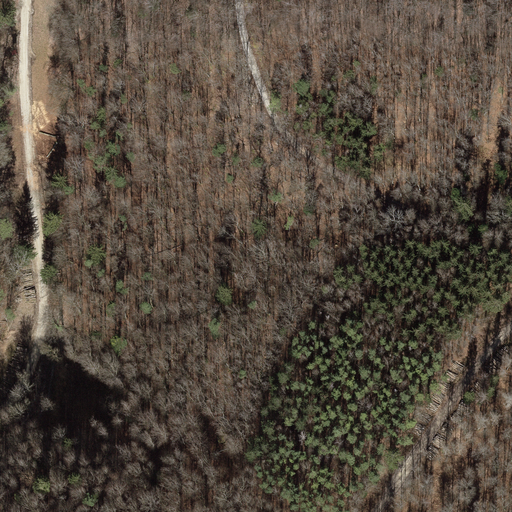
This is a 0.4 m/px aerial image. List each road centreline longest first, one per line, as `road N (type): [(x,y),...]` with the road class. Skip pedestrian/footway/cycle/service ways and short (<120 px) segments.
road 1 (track): [(0,409),(36,342),(40,295),(25,0)]
road 2 (track): [(238,0),(269,108),(311,160),(353,187),(511,256)]
road 3 (track): [(377,511),(486,353),(511,330)]
road 4 (track): [(0,480),(47,376),(37,339)]
